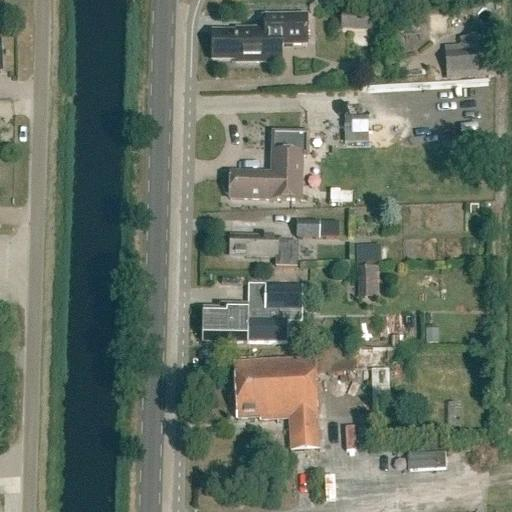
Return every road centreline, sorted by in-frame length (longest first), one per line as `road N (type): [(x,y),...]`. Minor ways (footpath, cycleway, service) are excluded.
road 1 (secondary): [(149,511),(163,0)]
road 2 (unclassified): [(27,511),(41,0)]
